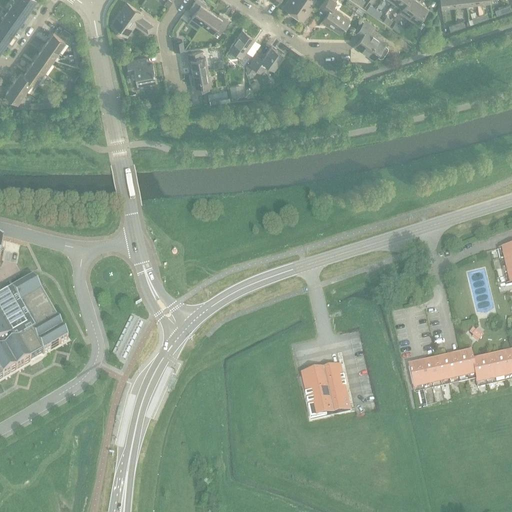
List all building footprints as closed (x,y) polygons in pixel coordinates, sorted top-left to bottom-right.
[(15,0),(8,11),(20,19),(27,9),(15,0)] [(15,0),(27,9),(33,0),(15,0)] [(192,15),(202,23),(211,11),(201,3),(202,2),(199,0),(194,0),(188,10),(193,14),(192,15)] [(312,7),(307,4),(309,0),(287,0),(283,7),(303,20),(312,7)] [(336,2),(334,0),(326,0),(321,9),(327,13),(321,21),(340,34),(350,20),(332,7),(336,2)] [(399,10),(407,16),(419,1),(416,0),(407,0),(401,7),(399,10)] [(455,8),(453,0),(441,0),(442,7),(449,6),(449,9),(455,8)] [(465,0),(453,0),(455,8),(459,8),(459,5),(466,4),(465,0)] [(419,1),(407,16),(417,23),(427,7),(419,1)] [(139,15),(141,13),(127,3),(111,25),(125,35),(134,22),(147,31),(152,25),(139,15)] [(367,9),(374,14),(377,9),(370,4),(367,9)] [(377,9),(374,14),(379,17),(382,12),(377,9)] [(8,11),(0,22),(12,30),(20,19),(8,11)] [(211,11),(202,23),(213,31),(215,29),(219,32),(228,20),(222,16),(221,18),(211,11)] [(383,21),(389,25),(392,20),(387,16),(383,21)] [(355,44),(373,58),(376,55),(379,57),(382,57),(388,49),(387,46),(384,43),(369,32),(372,26),(364,20),(355,33),(360,36),(355,44)] [(0,22),(0,21),(0,36),(5,40),(12,30),(0,22)] [(392,27),(397,31),(401,26),(395,22),(392,27)] [(401,26),(397,31),(404,35),(407,30),(401,26)] [(64,29),(61,33),(67,38),(71,33),(64,29)] [(237,62),(242,66),(251,54),(246,51),(254,39),(242,30),(229,48),(229,49),(225,54),(230,57),(238,57),(239,55),(241,57),(237,62)] [(52,32),(45,42),(58,50),(64,41),(52,32)] [(182,40),(174,41),(176,51),(184,49),(182,40)] [(45,42),(38,52),(50,61),(58,50),(45,42)] [(250,63),(248,62),(246,66),(247,71),(252,65),(262,72),(268,63),(273,67),(283,54),(271,46),(262,59),(256,55),(250,63)] [(190,60),(192,72),(207,70),(204,57),(202,57),(201,51),(186,54),(187,60),(190,60)] [(38,52),(31,63),(42,73),(50,61),(38,52)] [(152,70),(153,69),(152,64),(146,65),(145,58),(127,61),(129,71),(135,70),(137,82),(155,79),(154,72),(152,72),(152,70)] [(31,63),(23,74),(32,81),(35,83),(42,73),(31,63)] [(207,70),(192,72),(195,85),(192,85),(193,92),(208,89),(207,83),(209,82),(207,70)] [(19,72),(12,83),(25,91),(32,81),(23,74),(19,72)] [(65,76),(59,85),(63,87),(64,88),(71,79),(69,78),(65,76)] [(256,80),(250,83),(254,90),(260,87),(256,80)] [(25,91),(12,83),(5,93),(17,102),(25,91)] [(241,84),(229,86),(231,97),(243,95),(241,84)] [(63,87),(59,85),(53,93),(57,96),(63,87)] [(209,94),(210,100),(227,98),(226,92),(226,91),(209,94)] [(511,285),(511,248),(504,250),(501,251),(508,286),(511,285)] [(0,378),(68,340),(33,279),(0,298),(0,378)] [(472,329),(469,333),(478,340),(482,334),(477,330),(475,331),(472,329)] [(408,368),(413,391),(475,377),(477,385),(511,377),(511,354),(472,363),(470,354),(408,368)] [(340,367),(301,376),(311,420),(350,411),(340,367)]
